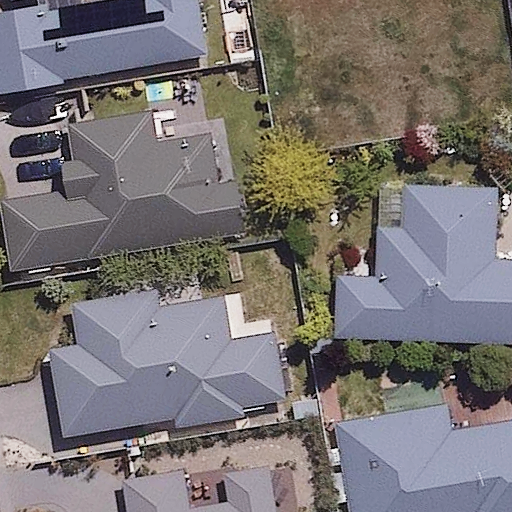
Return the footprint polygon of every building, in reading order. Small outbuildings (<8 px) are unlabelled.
[(0,2),(0,88),(65,77),(64,70),(209,46),(201,0),(5,0),(6,1),(0,2)] [(150,107),(63,111),(67,187),(3,190),(6,272),(227,262),(223,172),(199,173),(197,141),(151,143),(150,107)] [(350,264),(335,264),(333,330),(511,334),(511,257),(492,257),(494,180),(376,177),(374,247),(351,246),(350,264)] [(229,418),(290,392),(286,332),(221,336),(218,293),(156,297),(155,289),(65,295),(68,340),(50,341),(55,429),(229,418)] [(511,511),(511,416),(441,429),(437,402),(338,419),(354,511),(511,511)] [(180,464),(120,473),(125,511),(276,511),(269,461),(221,468),(225,492),(185,497),(180,464)]
